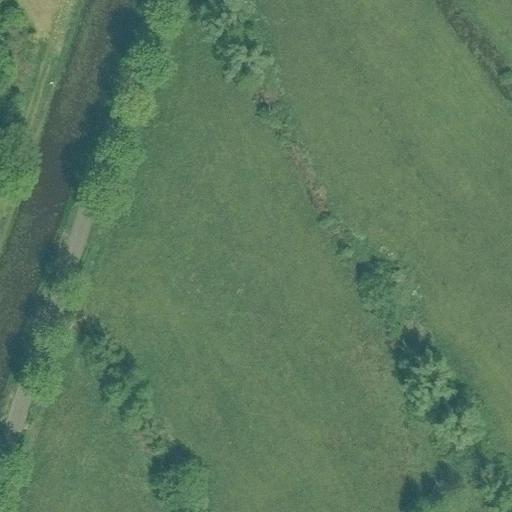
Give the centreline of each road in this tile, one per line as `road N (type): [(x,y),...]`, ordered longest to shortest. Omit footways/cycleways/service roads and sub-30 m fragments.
road 1 (unclassified): [(0,466),(157,0)]
road 2 (track): [(56,35),(0,202)]
